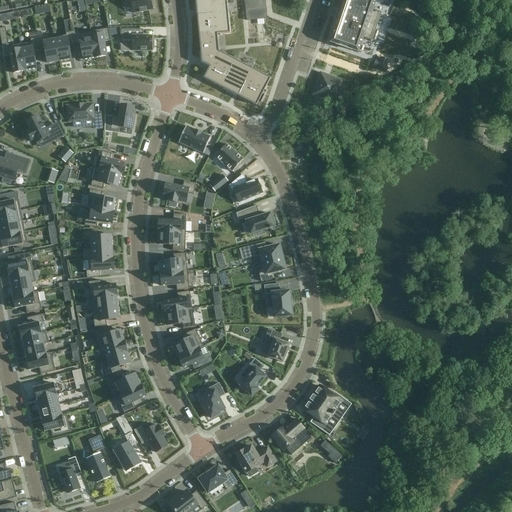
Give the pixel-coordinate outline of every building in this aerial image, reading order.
[(122,0),(124,8),(132,6),(133,13),(139,12),(140,12),(146,11),(146,10),(152,9),(152,8),(154,8),(152,0),(151,0),(150,0),(122,0)] [(226,0),(195,0),(202,62),(210,66),(204,78),(256,105),(270,78),(218,51),(217,34),(229,33),(226,0)] [(264,0),(248,0),(245,0),(246,20),(266,18),(264,0)] [(330,41),(330,42),(331,43),(331,42),(337,44),(337,45),(350,49),(351,49),(357,51),(358,52),(358,51),(361,40),(362,40),(362,39),(363,37),(371,40),(380,13),(372,10),(373,8),(373,7),(374,0),(343,0),(334,30),(333,31),(334,31),(330,41)] [(8,44),(5,27),(0,28),(0,36),(2,46),(8,44)] [(108,28),(90,31),(95,58),(107,56),(104,41),(110,40),(108,28)] [(142,29),(120,29),(120,44),(132,44),(132,51),(151,51),(151,49),(153,49),(153,41),(151,41),(151,36),(141,36),(142,29)] [(95,58),(90,31),(79,33),(78,30),(72,31),(74,44),(80,43),(83,60),(95,58)] [(68,45),(74,44),(72,31),(65,33),(66,35),(55,37),(59,61),(71,59),(68,45)] [(59,61),(55,37),(43,39),(43,37),(37,38),(39,50),(45,49),(47,63),(59,61)] [(33,51),(39,50),(37,38),(30,39),(31,42),(20,44),(24,71),(36,69),(33,51)] [(24,71),(20,44),(8,46),(13,73),(24,71)] [(340,80),(320,73),(313,93),(325,98),(328,90),(336,92),(340,80)] [(93,114),(92,104),(83,105),(83,104),(76,104),(76,105),(66,106),(68,122),(73,122),(74,127),(93,126),(94,126),(94,129),(102,128),(100,113),(93,114)] [(118,127),(132,129),(134,119),(131,118),(133,107),(121,105),(120,113),(119,113),(119,117),(112,116),(110,129),(118,130),(118,127)] [(38,116),(26,122),(29,129),(27,130),(32,141),(34,140),(36,143),(48,137),(51,142),(58,138),(52,126),(45,129),(38,116)] [(186,126),(178,143),(203,154),(210,137),(186,126)] [(234,151),(226,144),(215,156),(232,171),(243,159),(234,151)] [(65,147),(57,156),(65,163),(72,153),(65,147)] [(99,150),(95,168),(121,174),(124,163),(110,159),(111,153),(99,150)] [(30,160),(9,153),(7,159),(5,158),(5,159),(0,157),(0,176),(3,177),(2,182),(10,184),(12,180),(14,181),(18,171),(26,173),(30,160)] [(118,186),(121,174),(95,168),(90,186),(103,189),(104,183),(118,186)] [(58,172),(49,169),(45,182),(54,185),(58,172)] [(205,177),(200,174),(196,181),(201,183),(205,177)] [(234,190),(237,198),(238,202),(242,201),(243,203),(256,198),(254,196),(262,193),(260,188),(259,185),(257,180),(254,181),(254,180),(247,183),(245,180),(246,179),(242,174),(229,185),(231,191),(234,190)] [(215,191),(227,181),(222,175),(210,185),(215,191)] [(164,185),(162,194),(163,194),(162,198),(168,199),(168,200),(177,202),(177,201),(185,203),(188,193),(193,194),(196,183),(184,181),(182,187),(166,183),(165,186),(164,185)] [(89,189),(87,207),(113,211),(115,199),(101,197),(102,191),(89,189)] [(18,199),(17,192),(0,194),(0,214),(20,210),(18,199)] [(272,227),(274,226),(273,224),(275,224),(272,215),(271,215),(270,213),(260,217),(256,205),(236,213),(238,220),(245,218),(250,234),(252,233),(253,235),(261,232),(261,230),(269,228),(270,229),(272,228),(272,227)] [(112,223),(113,211),(87,207),(84,225),(96,227),(97,221),(112,223)] [(0,225),(23,221),(20,210),(0,214),(0,225)] [(159,220),(158,232),(185,233),(186,214),(173,214),(173,220),(169,220),(159,220)] [(0,236),(25,232),(23,221),(0,225),(0,236)] [(54,226),(47,227),(50,245),(57,244),(54,226)] [(111,235),(97,236),(97,230),(84,231),(84,237),(90,237),(91,248),(112,247),(111,235)] [(27,243),(25,232),(0,236),(0,237),(2,248),(27,243)] [(185,251),(185,233),(158,232),(158,244),(172,245),(172,250),(185,251)] [(260,255),(262,262),(282,257),(281,252),(279,245),(267,248),(265,242),(239,249),(241,259),(260,255)] [(113,258),(112,247),(91,248),(91,259),(113,258)] [(9,264),(6,265),(8,275),(8,276),(33,271),(31,259),(29,253),(7,257),(9,264)] [(159,261),(160,274),(187,271),(185,253),(173,254),(173,260),(159,261)] [(283,261),(282,257),(262,262),(264,269),(258,271),(261,281),(274,278),(273,272),(285,269),(283,261)] [(113,269),(113,258),(91,259),(92,271),(113,269)] [(35,281),(33,271),(8,276),(10,287),(35,281)] [(189,289),(187,271),(160,274),(162,286),(176,284),(176,290),(189,289)] [(90,298),(90,299),(116,295),(115,284),(101,286),(101,280),(88,282),(89,288),(91,288),(93,298),(90,298)] [(35,282),(35,281),(10,287),(12,297),(38,292),(37,292),(33,293),(31,283),(35,282)] [(279,284),(264,285),(265,294),(272,293),(274,317),(292,316),(289,291),(279,292),(279,284)] [(163,301),(165,313),(192,309),(189,291),(177,293),(178,299),(163,301)] [(41,310),(38,292),(12,297),(12,298),(13,298),(15,308),(25,306),(26,313),(41,310)] [(118,307),(116,295),(90,299),(92,310),(118,307)] [(119,318),(118,307),(92,310),(94,327),(106,325),(106,320),(119,318)] [(195,327),(192,309),(165,313),(167,325),(182,323),(183,329),(195,327)] [(28,324),(18,327),(21,337),(20,337),(20,338),(46,332),(41,333),(39,323),(43,321),(41,314),(27,318),(28,324)] [(106,328),(94,332),(98,348),(124,341),(121,330),(107,334),(106,328)] [(178,357),(203,346),(195,329),(184,334),(186,339),(183,341),(173,345),(178,357)] [(282,334),(268,329),(263,340),(272,343),(267,356),(268,356),(275,359),(277,360),(277,361),(283,363),(286,355),(285,354),(289,344),(279,341),(282,334)] [(48,343),(46,332),(20,338),(23,349),(48,343)] [(127,352),(124,341),(98,348),(101,359),(127,352)] [(48,343),(23,349),(25,359),(51,353),(46,354),(44,344),(48,343)] [(203,346),(178,357),(183,368),(203,359),(199,348),(203,346)] [(130,363),(127,352),(101,359),(102,360),(104,359),(107,369),(130,363)] [(55,371),(51,353),(25,359),(26,360),(29,370),(39,368),(40,374),(55,371)] [(265,376),(260,371),(264,367),(255,359),(245,370),(249,374),(239,385),(241,387),(239,389),(244,393),(246,391),(251,396),(257,388),(256,387),(265,376)] [(140,385),(135,374),(115,383),(120,394),(116,396),(116,397),(140,385)] [(53,383),(33,388),(36,399),(56,394),(53,383)] [(204,405),(210,418),(219,413),(218,412),(224,409),(218,398),(225,394),(218,383),(208,388),(210,392),(200,398),(201,400),(199,400),(202,406),(204,405)] [(146,396),(140,385),(116,397),(124,413),(135,407),(132,402),(146,396)] [(341,401),(320,386),(303,409),(314,417),(310,422),(329,436),(333,430),(325,424),(341,401)] [(59,405),(56,394),(36,399),(38,410),(59,405)] [(62,415),(59,405),(38,410),(41,420),(62,415)] [(66,414),(62,415),(41,420),(41,421),(42,421),(44,431),(50,430),(52,436),(71,432),(66,414)] [(132,431),(123,415),(115,419),(125,435),(131,432),(132,431)] [(291,424),(284,430),(282,428),(272,437),(283,450),(286,448),(291,455),(311,438),(304,429),(296,420),(291,424)] [(141,427),(135,430),(142,443),(148,440),(155,452),(167,445),(162,437),(164,435),(158,425),(156,426),(155,425),(144,432),(141,427)] [(105,448),(100,435),(88,440),(95,455),(86,458),(96,482),(110,476),(99,450),(105,448)] [(53,441),(55,448),(69,444),(67,437),(53,441)] [(320,446),(329,454),(327,456),(336,463),(342,456),(324,440),(320,446)] [(114,450),(126,471),(140,463),(128,442),(114,450)] [(264,461),(268,466),(276,461),(267,448),(256,454),(251,446),(236,455),(244,469),(245,471),(245,470),(249,477),(258,472),(255,467),(262,463),(261,463),(264,461)] [(64,484),(67,493),(80,488),(74,475),(80,473),(75,458),(68,460),(72,470),(60,474),(61,477),(60,478),(62,484),(64,484)] [(11,478),(10,472),(7,473),(4,463),(0,464),(0,483),(12,480),(12,478),(11,478)] [(205,474),(198,479),(208,493),(222,483),(226,489),(237,482),(229,470),(223,474),(218,466),(211,470),(210,469),(205,473),(205,474)] [(14,487),(12,480),(0,483),(0,501),(13,498),(11,488),(14,487)] [(241,494),(250,507),(255,504),(246,490),(241,494)] [(175,497),(167,503),(174,511),(187,511),(197,504),(201,510),(207,505),(196,491),(191,495),(188,492),(181,498),(178,494),(175,497)] [(14,503),(14,502),(0,505),(0,511),(19,511),(16,511),(14,504),(14,503)]
